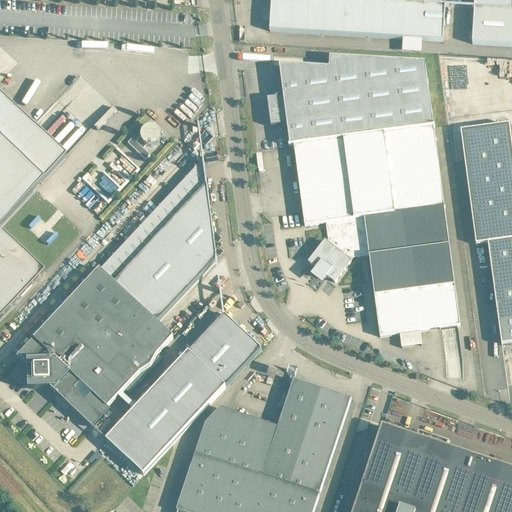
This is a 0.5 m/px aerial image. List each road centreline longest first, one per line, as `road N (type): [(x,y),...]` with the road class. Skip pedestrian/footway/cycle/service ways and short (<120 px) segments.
road 1 (unclassified): [(214,0),(262,297),(318,350),(511,424)]
road 2 (unknown): [(0,381),(69,449),(84,451),(255,276)]
road 3 (unknown): [(230,115),(0,364)]
road 4 (unknown): [(289,329),(200,421),(161,511)]
road 5 (unknown): [(217,21),(0,16)]
road 6 (unknown): [(223,62),(84,66),(22,87)]
road 7 (unknown): [(326,511),(372,372)]
road 8 (unknown): [(393,381),(351,511)]
